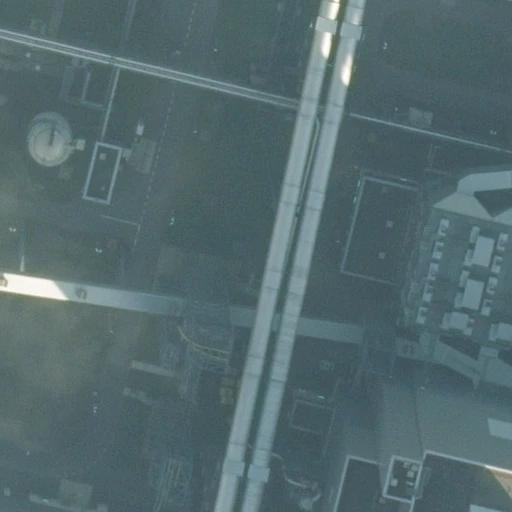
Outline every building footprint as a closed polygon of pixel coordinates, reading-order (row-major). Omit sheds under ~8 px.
[(296,29),(304,0),(287,0),(280,24),(296,29)] [(313,0),(307,21),(315,23),(313,30),(322,33),(332,0),(313,0)] [(231,141),(229,202),(247,203),(247,207),(269,207),(269,193),(281,193),(283,138),(289,138),(290,115),(283,115),(282,130),(266,129),(266,127),(251,127),(251,142),(231,141)] [(107,197),(120,141),(94,135),(81,191),(107,197)] [(418,181),(360,167),(340,260),(396,274),(418,181)] [(511,315),(511,199),(421,178),(396,289),(511,315)] [(0,511),(511,511),(511,368),(410,345),(406,362),(376,355),(368,388),(335,380),(304,511),(67,511),(0,496),(0,511)]
